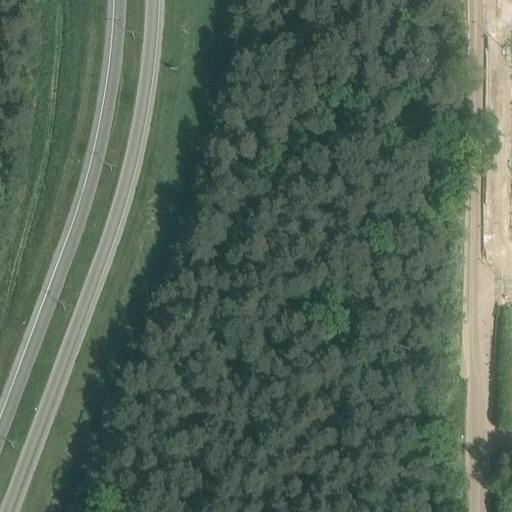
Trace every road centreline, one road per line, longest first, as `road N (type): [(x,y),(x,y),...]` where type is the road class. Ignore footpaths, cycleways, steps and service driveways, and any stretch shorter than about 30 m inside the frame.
road 1 (unclassified): [(6,511),(120,197),(151,0)]
road 2 (unclassified): [(476,511),(485,0)]
road 3 (unclassified): [(118,0),(91,182),(0,436)]
